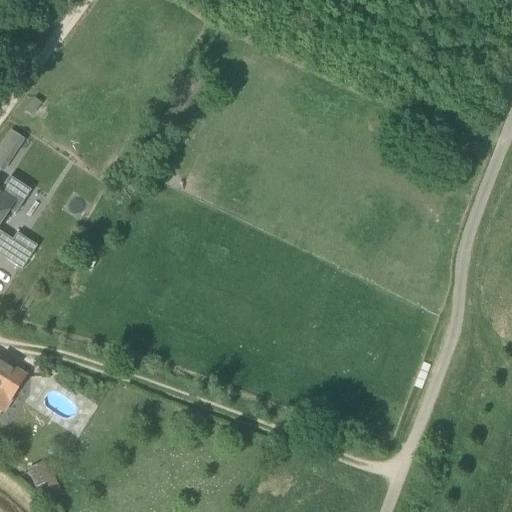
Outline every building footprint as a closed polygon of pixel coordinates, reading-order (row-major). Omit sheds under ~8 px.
[(32,117),(42,104),(34,98),(24,112),(32,117)] [(0,169),(3,172),(26,140),(11,129),(0,144),(0,169)] [(0,227),(10,211),(15,215),(31,191),(9,177),(1,191),(0,190),(0,227)] [(23,270),(38,247),(17,234),(13,240),(2,257),(23,270)] [(0,411),(3,413),(15,394),(26,377),(0,361),(0,411)] [(34,484),(51,477),(44,462),(28,469),(34,484)]
